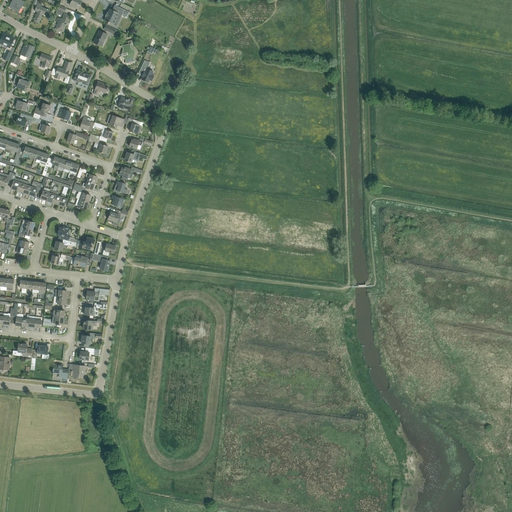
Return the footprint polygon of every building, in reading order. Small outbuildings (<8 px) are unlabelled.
[(21,0),(12,0),(11,3),(9,7),(19,13),(21,8),(25,2),(21,0)] [(78,0),(68,0),(72,1),(70,5),(78,9),(82,2),(78,0)] [(38,3),(36,6),(35,11),(37,12),(34,21),(39,23),(43,13),(48,15),(47,16),(48,16),(50,10),(41,7),(42,4),(38,3)] [(106,17),(104,21),(113,25),(119,14),(127,17),(130,12),(115,5),(112,10),(110,9),(108,13),(107,12),(105,17),(106,17)] [(59,22),(58,24),(56,29),(63,32),(66,25),(67,25),(66,24),(67,23),(68,23),(70,16),(64,14),(62,20),(58,18),(56,22),(59,22)] [(104,29),(109,31),(114,34),(115,30),(106,26),(104,29)] [(102,46),(107,35),(100,31),(94,43),(102,46)] [(3,34),(0,40),(0,43),(10,48),(14,38),(10,37),(10,38),(3,35),(3,34)] [(24,49),(19,58),(25,61),(27,57),(29,58),(32,52),(31,52),(33,47),(34,47),(27,44),(25,49),(24,49)] [(122,54),(121,54),(122,57),(122,56),(126,60),(133,59),(135,52),(130,47),(124,49),(122,54)] [(12,53),(7,51),(3,59),(8,61),(12,53)] [(42,54),(40,58),(39,60),(43,61),(41,67),(45,69),(46,66),(48,67),(49,64),(50,64),(52,58),(42,54)] [(145,60),(140,70),(144,72),(142,76),(143,77),(142,80),(148,83),(149,80),(152,81),(154,76),(152,75),(153,72),(147,69),(150,63),(145,60)] [(53,68),(52,73),(51,74),(55,76),(55,78),(59,79),(60,76),(66,78),(64,83),(68,84),(70,77),(67,76),(69,72),(71,63),(66,62),(63,70),(58,68),(57,70),(53,69),(54,69),(53,68)] [(73,81),(88,86),(92,76),(77,71),(73,81)] [(26,78),(16,74),(13,82),(17,85),(17,87),(27,91),(30,83),(25,81),(26,78)] [(98,82),(95,90),(94,94),(98,96),(99,91),(105,93),(107,88),(108,88),(107,87),(108,86),(104,84),(98,82)] [(120,102),(118,107),(124,109),(125,106),(130,108),(131,104),(133,105),(135,99),(130,97),(129,99),(128,100),(126,99),(122,97),(120,102)] [(25,111),(28,104),(18,101),(15,108),(25,111)] [(46,117),(47,114),(50,106),(43,103),(41,109),(36,107),(34,113),(33,117),(37,118),(38,115),(46,117)] [(60,109),(59,112),(58,117),(68,120),(71,112),(60,109)] [(23,114),(21,118),(18,117),(16,123),(25,126),(25,125),(30,126),(32,121),(33,117),(23,114)] [(125,120),(110,115),(107,123),(110,124),(117,127),(118,124),(120,124),(119,125),(123,127),(125,120)] [(82,124),(80,128),(81,127),(88,130),(87,131),(88,131),(91,132),(94,126),(95,123),(95,122),(94,124),(90,122),(91,119),(88,118),(84,116),(83,120),(82,124)] [(129,116),(128,121),(133,122),(130,131),(139,134),(142,126),(139,125),(140,122),(133,120),(134,117),(129,116)] [(40,128),(42,128),(41,131),(48,134),(51,127),(41,124),(40,128)] [(100,137),(99,140),(107,142),(108,139),(110,140),(113,132),(106,130),(102,129),(101,133),(105,134),(104,137),(100,136),(100,137)] [(77,132),(76,135),(76,136),(89,140),(90,137),(90,136),(77,132)] [(70,133),(67,141),(74,144),(76,136),(76,135),(70,133)] [(132,140),(130,146),(133,148),(132,151),(135,152),(136,152),(137,149),(138,145),(141,146),(143,142),(134,139),(133,140),(132,140)] [(8,141),(5,148),(4,151),(4,152),(10,154),(11,150),(14,143),(8,141)] [(14,143),(11,150),(17,152),(20,145),(14,143)] [(100,145),(98,144),(95,143),(93,150),(106,154),(108,146),(101,144),(100,145)] [(31,149),(26,147),(23,154),(28,156),(31,149)] [(31,149),(28,156),(35,158),(37,151),(31,149)] [(37,151),(35,158),(41,160),(43,153),(37,151)] [(127,152),(125,160),(128,161),(127,161),(128,162),(131,163),(132,159),(138,161),(139,158),(146,160),(148,156),(140,154),(136,152),(135,152),(134,155),(127,152)] [(43,153),(41,160),(40,163),(46,165),(49,155),(43,153)] [(8,161),(7,163),(16,166),(19,156),(20,155),(17,154),(14,163),(8,161)] [(55,157),(52,164),(55,165),(54,169),(57,171),(58,166),(61,159),(61,158),(58,157),(58,158),(55,157)] [(61,159),(58,166),(64,168),(67,161),(61,159)] [(67,161),(64,168),(70,170),(73,163),(67,161)] [(79,165),(73,163),(70,170),(69,173),(76,175),(77,173),(76,173),(79,165)] [(80,168),(79,171),(77,177),(80,178),(82,172),(86,173),(87,170),(80,168)] [(120,175),(123,176),(121,179),(127,181),(128,177),(128,178),(130,173),(133,174),(134,171),(125,168),(125,169),(122,168),(120,175)] [(9,175),(3,173),(3,174),(2,177),(0,182),(0,184),(2,185),(5,186),(5,187),(7,183),(10,184),(11,180),(13,173),(10,172),(9,175)] [(20,183),(21,179),(15,177),(16,174),(13,173),(11,180),(14,180),(11,189),(14,189),(17,190),(17,191),(20,183)] [(87,173),(86,176),(89,177),(88,181),(95,183),(97,177),(87,173)] [(20,183),(17,191),(20,191),(23,192),(23,193),(27,181),(21,179),(20,183)] [(27,181),(23,193),(25,193),(26,193),(29,194),(29,195),(31,187),(28,186),(29,182),(27,181)] [(42,186),(39,185),(35,184),(36,182),(33,181),(31,187),(29,195),(31,195),(35,196),(35,197),(36,193),(39,194),(42,186)] [(95,183),(88,181),(87,184),(84,183),(83,186),(93,190),(95,183)] [(116,185),(114,191),(120,193),(120,192),(126,194),(128,190),(124,189),(126,184),(117,181),(116,185)] [(64,207),(67,199),(63,198),(64,195),(65,195),(68,188),(70,189),(71,187),(65,184),(64,187),(61,197),(58,205),(61,206),(61,205),(64,206),(64,207)] [(47,188),(44,187),(40,199),(43,200),(43,199),(46,200),(46,201),(47,201),(49,193),(50,189),(47,188)] [(49,193),(47,201),(49,202),(49,201),(52,202),(52,203),(55,195),(56,191),(53,190),(53,189),(51,188),(50,189),(49,193)] [(55,195),(52,203),(55,204),(55,203),(58,204),(58,205),(61,197),(58,196),(59,192),(56,191),(55,195)] [(77,198),(76,198),(78,199),(81,200),(89,202),(91,196),(80,192),(79,194),(77,194),(76,198),(77,198)] [(124,199),(113,195),(111,199),(114,200),(112,205),(118,207),(120,202),(123,203),(124,199)] [(78,199),(76,202),(75,205),(86,209),(89,202),(81,200),(78,199)] [(3,209),(2,217),(5,218),(4,221),(7,222),(6,226),(7,227),(5,233),(8,234),(9,230),(10,224),(12,220),(8,219),(10,211),(8,210),(7,209),(7,210),(3,209)] [(121,216),(111,212),(108,219),(114,221),(113,224),(118,226),(121,219),(120,218),(121,216)] [(23,220),(22,223),(26,224),(25,228),(33,229),(35,223),(33,222),(32,222),(23,220)] [(63,229),(60,228),(58,235),(59,235),(59,238),(63,240),(69,241),(70,238),(70,235),(67,234),(69,229),(66,228),(66,229),(64,229),(64,227),(63,227),(63,229)] [(33,229),(25,228),(24,231),(20,230),(20,233),(26,235),(31,236),(32,234),(32,233),(33,229)] [(80,241),(79,245),(78,247),(84,249),(85,246),(91,247),(92,244),(94,244),(95,239),(87,237),(86,242),(84,241),(80,241)] [(54,249),(59,250),(62,251),(63,247),(67,248),(68,245),(75,247),(76,243),(72,242),(69,241),(63,240),(62,243),(56,241),(54,249)] [(22,241),(20,247),(28,249),(29,243),(22,241)] [(106,244),(105,247),(106,247),(105,251),(104,250),(103,255),(108,256),(110,252),(111,252),(111,253),(112,253),(114,253),(114,252),(115,252),(115,250),(115,249),(116,246),(109,244),(106,244)] [(28,249),(20,247),(18,246),(16,253),(26,255),(28,249)] [(69,260),(70,257),(62,254),(61,258),(60,258),(60,257),(53,255),(51,263),(58,264),(59,261),(63,262),(63,259),(69,260)] [(94,254),(94,257),(103,259),(100,269),(102,270),(102,271),(104,271),(105,270),(107,271),(110,261),(107,260),(108,257),(98,255),(94,254)] [(73,257),(71,264),(74,264),(74,265),(78,266),(79,265),(85,267),(86,262),(87,258),(82,257),(77,255),(76,258),(73,257)] [(87,291),(86,299),(94,300),(99,301),(100,294),(109,296),(110,290),(101,289),(100,293),(87,291)] [(57,294),(57,298),(59,298),(67,299),(68,292),(56,291),(56,294),(57,294)] [(56,298),(55,301),(55,305),(66,306),(67,299),(59,298),(57,298),(56,298)] [(90,315),(93,315),(98,316),(99,308),(93,307),(93,308),(86,307),(85,314),(90,315)] [(9,325),(10,316),(14,316),(14,309),(11,308),(11,313),(8,313),(8,314),(4,314),(4,316),(3,324),(9,325)] [(88,322),(84,322),(83,328),(92,329),(93,325),(96,326),(96,322),(88,321),(88,322)] [(82,335),(82,343),(84,344),(84,346),(90,347),(91,339),(94,340),(95,338),(102,338),(102,334),(90,333),(90,336),(82,335)] [(17,345),(17,347),(18,348),(18,349),(18,352),(18,356),(26,357),(27,350),(27,345),(19,344),(18,344),(17,345)] [(32,350),(31,357),(36,358),(37,358),(37,353),(38,353),(47,354),(48,347),(38,346),(37,350),(32,350)] [(80,356),(80,359),(82,359),(81,362),(84,362),(85,360),(88,360),(89,356),(91,356),(91,355),(99,356),(100,353),(100,349),(88,348),(87,352),(81,351),(80,353),(80,354),(79,355),(80,356)] [(9,370),(10,358),(0,357),(0,360),(0,367),(2,368),(2,369),(9,370)] [(63,365),(54,364),(53,374),(59,374),(59,377),(68,378),(69,370),(62,369),(63,365)] [(72,365),(71,372),(74,372),(74,377),(86,378),(86,374),(85,374),(86,366),(72,365)]
